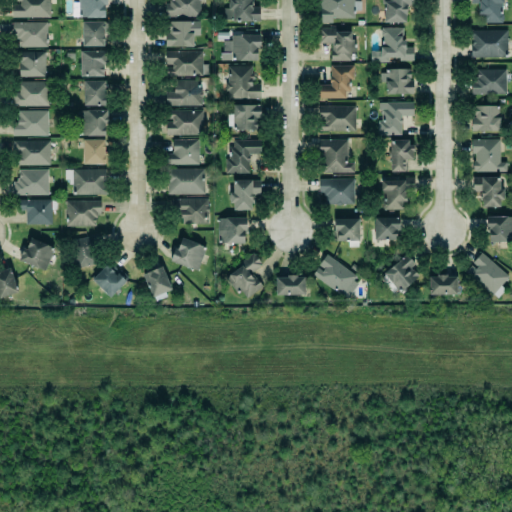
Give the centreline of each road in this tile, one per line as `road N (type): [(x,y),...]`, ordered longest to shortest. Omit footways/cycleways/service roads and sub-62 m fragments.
road 1 (residential): [(138,233),(137,0)]
road 2 (residential): [(288,0),(291,231)]
road 3 (residential): [(442,0),(444,229)]
